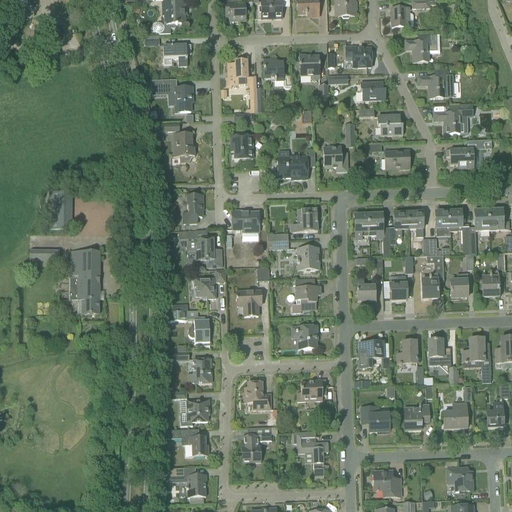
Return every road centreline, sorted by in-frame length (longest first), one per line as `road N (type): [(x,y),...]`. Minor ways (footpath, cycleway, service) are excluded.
road 1 (secondary): [(145,511),(151,261),(142,153),(117,47)]
road 2 (secondary): [(99,49),(128,191),(125,511)]
road 3 (residential): [(349,493),(224,494),(230,372)]
road 4 (residential): [(430,194),(429,142),(373,36)]
road 5 (residential): [(343,327),(511,322)]
road 6 (residential): [(213,43),(373,36)]
road 7 (residential): [(217,199),(213,43)]
road 8 (residential): [(348,459),(491,454)]
road 9 (residential): [(343,327),(338,196)]
road 10 (residential): [(338,196),(217,199)]
